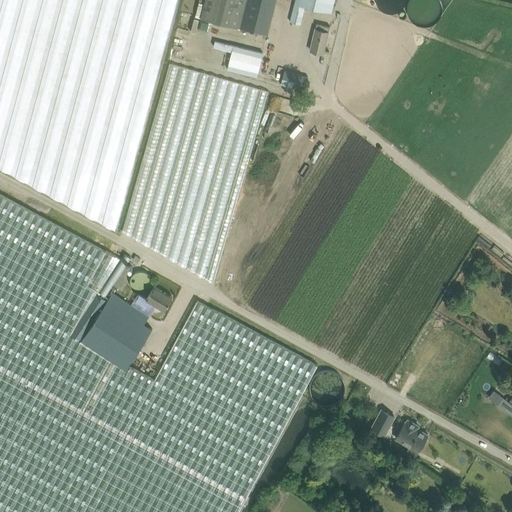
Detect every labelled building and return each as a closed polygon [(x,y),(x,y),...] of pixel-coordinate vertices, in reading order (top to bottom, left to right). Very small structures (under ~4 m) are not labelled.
[(0,0),(0,166),(115,229),(176,0),(0,0)] [(334,0),(204,0),(200,17),(267,34),(275,0),(294,0),(290,21),(300,24),(304,6),(331,13),(334,0)] [(375,0),(375,1),(376,3),(377,6),(378,7),(379,8),(380,9),(381,10),(382,11),(384,11),(385,12),(388,13),(389,13),(392,13),(393,13),(396,12),(397,11),(398,11),(399,10),(400,9),(401,8),(402,7),(403,6),(405,3),(405,1),(405,0),(375,0)] [(407,7),(407,9),(407,10),(407,12),(408,15),(409,16),(409,18),(411,20),(412,21),(413,22),(416,24),(417,25),(418,25),(421,26),(423,26),(426,26),(427,26),(429,26),(430,25),(432,25),(436,22),(437,21),(439,19),(440,18),(440,16),(441,15),(441,13),(442,9),(441,4),(441,3),(440,2),(439,0),(409,0),(408,3),(407,6),(407,7)] [(330,26),(320,24),(318,23),(317,23),(315,27),(310,50),(313,51),(323,53),(330,26)] [(413,42),(420,45),(424,38),(417,35),(413,42)] [(215,41),(213,46),(231,51),(227,69),(257,76),(263,52),(215,41)] [(129,236),(149,241),(146,197),(153,167),(157,167),(158,162),(168,164),(175,133),(167,131),(168,126),(175,125),(176,142),(180,125),(201,130),(205,130),(206,125),(217,127),(218,124),(241,122),(242,134),(246,135),(247,151),(256,153),(271,90),(182,69),(182,66),(179,77),(186,79),(185,85),(165,87),(129,236)] [(308,76),(298,74),(285,70),(281,84),(294,88),(303,91),(308,76)] [(272,106),(286,110),(289,99),(275,95),(272,106)] [(0,511),(237,511),(312,373),(317,364),(197,300),(154,379),(128,365),(152,328),(144,323),(156,304),(165,309),(172,297),(154,286),(146,298),(138,293),(134,298),(131,303),(113,291),(107,300),(97,293),(120,258),(0,193),(0,511)] [(120,286),(132,268),(127,265),(115,282),(120,286)] [(127,281),(127,282),(127,283),(127,285),(127,286),(128,287),(129,288),(129,289),(130,290),(132,292),(133,292),(134,292),(137,293),(139,293),(142,292),(143,292),(146,290),(146,289),(147,288),(147,287),(148,286),(149,284),(149,283),(149,281),(148,278),(148,277),(147,276),(146,275),(145,273),(144,273),(142,272),(141,271),(140,271),(139,271),(138,271),(137,271),(136,271),(135,271),(131,273),(130,274),(129,275),(129,276),(128,276),(128,277),(127,278),(127,279),(127,281)] [(493,353),(491,358),(500,363),(503,359),(493,353)] [(394,386),(401,375),(395,372),(389,383),(394,386)] [(382,409),(371,428),(384,435),(394,416),(382,409)] [(405,422),(396,438),(419,450),(421,446),(423,446),(426,440),(425,439),(427,434),(417,428),(418,425),(407,419),(406,422),(405,422)]
